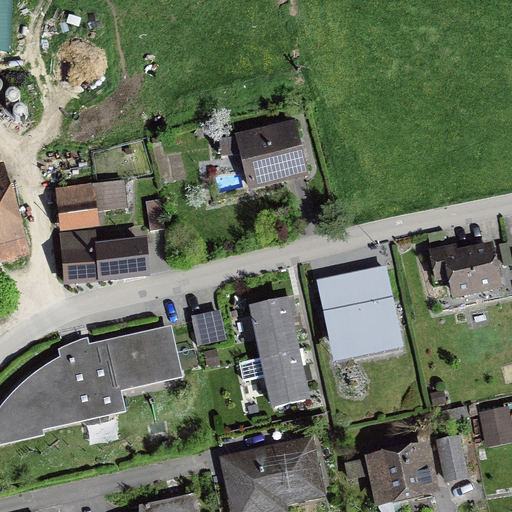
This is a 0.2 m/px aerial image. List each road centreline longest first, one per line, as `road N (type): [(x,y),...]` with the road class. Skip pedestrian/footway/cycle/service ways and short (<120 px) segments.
road 1 (residential): [(0,352),(80,307),(511,204)]
road 2 (residential): [(0,508),(196,464)]
road 3 (track): [(0,136),(33,195),(46,321)]
